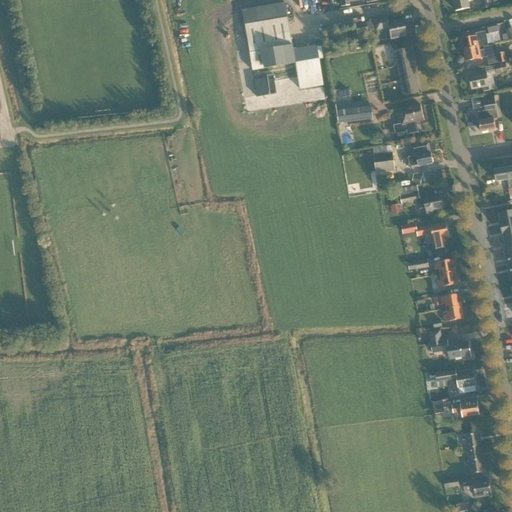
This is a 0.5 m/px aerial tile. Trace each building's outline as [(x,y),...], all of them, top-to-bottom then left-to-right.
[(473,1),(472,0),(453,0),(455,11),(470,8),(468,1),(473,1)] [(494,7),(491,0),(479,0),(482,10),(494,7)] [(292,45),(287,18),(243,25),(251,71),(262,69),(295,64),(297,78),(299,90),(322,86),(320,74),(318,61),(323,60),(320,45),(295,49),(294,45),(292,45)] [(385,18),(373,21),(374,28),(375,30),(387,28),(390,40),(406,36),(402,20),(386,23),(385,18)] [(357,25),(355,26),(357,34),(367,32),(367,30),(365,23),(357,25)] [(476,34),(476,37),(462,40),(464,51),(479,48),(479,47),(488,45),(485,32),(476,34)] [(327,45),(336,43),(334,34),(325,36),(327,45)] [(479,48),(464,51),(466,61),(486,57),(488,65),(499,63),(499,64),(507,62),(505,53),(494,56),(493,50),(487,51),(487,49),(479,51),(479,48)] [(393,52),(396,67),(412,63),(408,49),(393,52)] [(396,67),(399,81),(415,78),(412,63),(396,67)] [(507,73),(505,64),(495,66),(496,75),(507,73)] [(490,91),(486,73),(469,77),(472,90),(482,88),(483,92),(490,91)] [(263,76),(265,88),(270,87),(271,93),(278,92),(274,74),(263,76)] [(418,92),(415,78),(399,81),(402,96),(418,92)] [(498,119),(494,96),(483,98),(485,111),(478,112),(481,132),(496,130),(494,119),(498,119)] [(337,124),(354,122),(363,121),(372,120),(370,107),(368,101),(335,105),(335,111),(337,124)] [(402,125),(394,127),(395,133),(397,133),(403,132),(407,131),(407,132),(408,135),(419,132),(417,132),(415,122),(424,120),(421,105),(399,110),(402,125)] [(431,153),(428,143),(409,148),(410,155),(408,155),(405,157),(407,166),(410,169),(419,167),(433,164),(431,153)] [(392,154),(391,146),(373,148),(374,156),(376,173),(395,170),(393,153),(392,154)] [(511,179),(511,180),(509,168),(494,170),(496,182),(507,181),(508,187),(511,186),(511,179)] [(414,175),(412,183),(421,185),(422,177),(414,175)] [(419,193),(400,197),(402,204),(415,201),(417,207),(419,209),(426,208),(428,216),(434,215),(433,211),(443,208),(440,196),(424,199),(420,200),(419,193)] [(511,211),(499,214),(501,222),(500,222),(501,229),(511,227),(511,211)] [(449,237),(446,223),(431,226),(431,225),(422,227),(423,235),(433,233),(436,249),(445,247),(443,238),(449,237)] [(416,231),(414,224),(403,226),(404,233),(416,231)] [(511,227),(501,229),(503,236),(504,236),(505,244),(511,242),(511,227)] [(430,259),(437,258),(436,250),(428,252),(430,259)] [(429,268),(427,259),(415,262),(417,270),(429,268)] [(439,270),(440,275),(456,272),(454,260),(433,263),(435,271),(439,270)] [(456,272),(440,275),(441,280),(436,281),(438,288),(458,284),(456,272)] [(445,304),(446,309),(462,307),(460,294),(439,298),(441,305),(445,304)] [(464,319),(462,307),(446,309),(447,314),(443,315),(444,323),(464,319)] [(443,342),(437,342),(431,343),(431,344),(432,350),(432,353),(448,351),(449,360),(456,359),(456,361),(459,360),(463,360),(462,358),(471,357),(469,343),(448,346),(447,341),(443,342)] [(456,376),(455,371),(435,373),(436,382),(449,380),(450,393),(459,392),(458,388),(474,386),(473,373),(456,376)] [(444,413),(443,401),(432,402),(434,414),(444,413)] [(479,415),(478,402),(461,405),(452,406),(453,413),(462,412),(463,418),(479,415)] [(465,440),(466,448),(481,446),(479,433),(461,436),(462,441),(465,440)] [(483,459),(481,446),(466,448),(463,449),(464,454),(467,453),(468,461),(468,462),(483,459)] [(468,462),(468,461),(465,461),(466,467),(469,466),(470,475),(484,472),(483,459),(468,462)] [(459,487),(457,479),(444,481),(445,489),(459,487)] [(491,495),(489,481),(474,483),(473,481),(463,483),(464,492),(475,491),(476,498),(491,495)]
